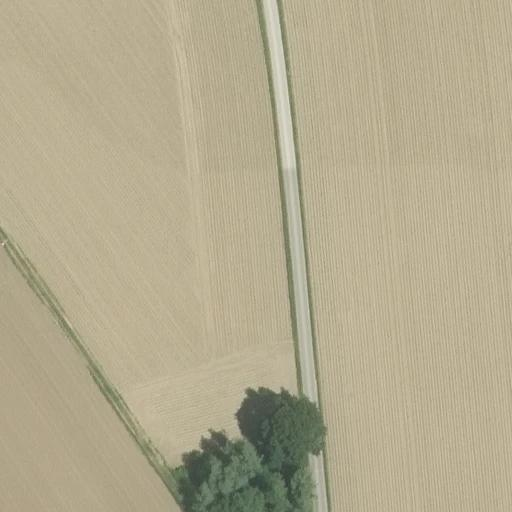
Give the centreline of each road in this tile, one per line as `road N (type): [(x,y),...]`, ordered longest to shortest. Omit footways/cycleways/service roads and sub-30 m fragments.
road 1 (residential): [(318,511),(267,0)]
road 2 (track): [(0,217),(197,511)]
